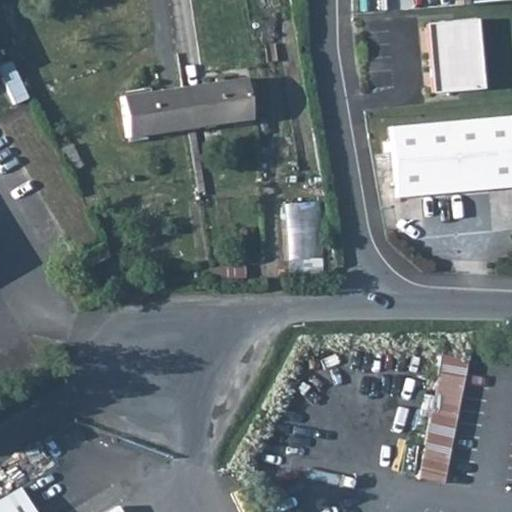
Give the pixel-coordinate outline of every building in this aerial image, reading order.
[(482,89),(476,20),(425,25),(431,94),(482,89)] [(247,120),(241,80),(179,91),(185,130),(247,120)] [(185,130),(179,91),(118,101),(124,140),(185,130)] [(511,152),(509,117),(389,128),(396,198),(511,186),(511,152)] [(84,166),(73,146),(65,150),(76,170),(84,166)] [(288,277),(323,278),(324,204),(289,204),(288,277)] [(95,269),(112,261),(105,248),(88,258),(95,269)] [(259,347),(230,406),(240,411),(270,352),(259,347)] [(441,355),(422,480),(451,484),(469,359),(441,355)] [(0,511),(29,511),(18,493),(0,503),(0,511)]
